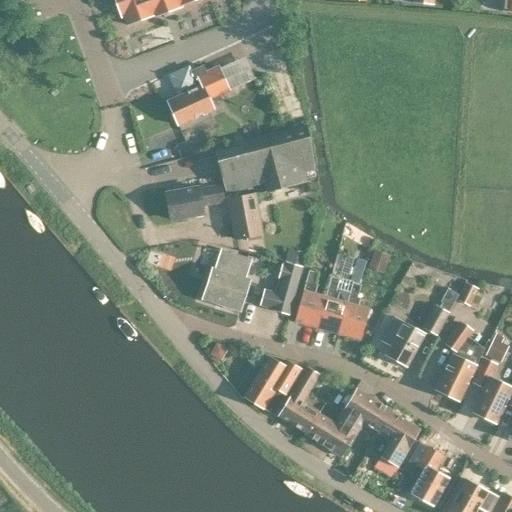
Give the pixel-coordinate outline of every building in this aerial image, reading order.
[(113,0),(109,2),(112,10),(118,8),(121,18),(123,17),(126,25),(152,15),(153,17),(181,7),(180,5),(193,0),(113,0)] [(511,0),(502,0),(501,11),(511,12),(511,0)] [(236,73),(223,79),(219,68),(218,67),(205,72),(201,66),(188,72),(187,70),(171,77),(179,92),(181,91),(182,94),(166,102),(177,126),(213,109),(209,100),(229,90),(241,84),(236,73)] [(226,192),(264,182),(267,192),(308,181),(306,173),(315,170),(307,125),(215,150),(226,192)] [(198,187),(165,193),(170,220),(203,215),(202,206),(224,202),(220,185),(199,189),(198,187)] [(234,239),(261,235),(254,194),(227,200),(234,239)] [(245,279),(251,260),(220,249),(214,269),(212,268),(201,300),(239,312),(249,280),(245,279)] [(375,249),(369,266),(385,272),(390,255),(375,249)] [(358,284),(365,262),(356,259),(354,268),(351,276),(350,281),(350,282),(358,284)] [(263,290),(259,305),(273,309),(272,311),(288,315),(301,267),(286,263),(285,264),(282,264),(274,293),(263,290)] [(333,265),(325,296),(316,328),(338,334),(346,302),(337,299),(338,292),(336,291),(341,267),(333,265)] [(308,271),(303,290),(294,322),(316,328),(325,296),(315,293),(316,286),(314,285),(317,273),(308,271)] [(346,302),(338,334),(360,340),(369,308),(358,305),(360,298),(357,297),(360,285),(352,283),(346,302)] [(469,306),(477,290),(466,284),(458,300),(469,306)] [(423,328),(436,335),(448,312),(435,305),(423,328)] [(389,346),(384,355),(406,367),(424,333),(394,317),(380,341),(389,346)] [(459,400),(475,366),(483,349),(466,338),(472,330),(460,322),(445,344),(456,352),(454,356),(452,355),(435,389),(459,400)] [(495,335),(485,356),(502,363),(511,342),(495,335)] [(268,355),(259,371),(250,366),(243,378),(252,383),(243,398),(262,409),(276,388),(286,395),(301,369),(285,359),(282,364),(268,355)] [(496,423),(511,388),(511,387),(492,378),(498,365),(484,358),(472,382),(484,388),(472,412),(496,423)] [(277,416),(305,434),(318,413),(319,412),(304,402),(319,374),(307,367),(291,394),(290,393),(277,416)] [(342,409),(338,415),(338,416),(359,429),(362,423),(378,433),(391,412),(356,389),(343,409),(342,409)] [(379,457),(388,462),(396,467),(419,429),(391,412),(378,433),(389,440),(379,457)] [(305,434),(309,436),(341,456),(359,429),(338,416),(334,422),(318,413),(305,434)] [(448,479),(435,471),(443,456),(426,446),(416,465),(423,469),(410,493),(433,506),(448,479)] [(468,477),(493,491),(498,482),(473,469),(468,477)] [(466,480),(447,511),(474,511),(477,507),(485,511),(488,511),(497,497),(466,480)] [(511,511),(511,497),(506,493),(495,511),(511,511)]
